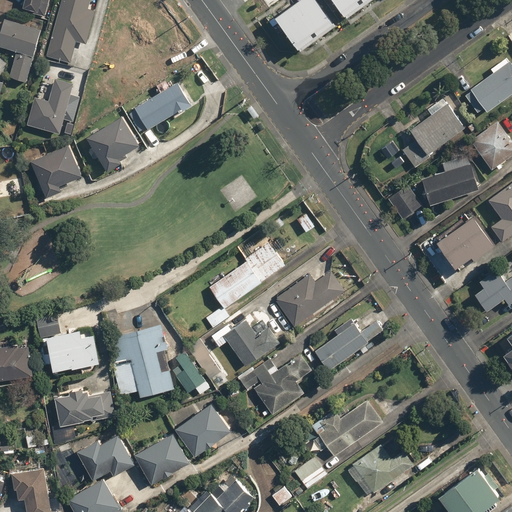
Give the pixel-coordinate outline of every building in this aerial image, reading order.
[(27,0),(27,4),(41,8),(40,12),(49,15),(53,0),(27,0)] [(92,0),(63,0),(49,54),(71,60),(76,40),(88,43),(97,10),(90,8),(92,0)] [(302,42),(337,17),(324,0),(293,0),(280,10),(302,42)] [(158,13),(149,19),(159,32),(167,26),(158,13)] [(0,40),(0,43),(18,49),(12,75),(31,80),(37,55),(38,55),(47,28),(8,16),(0,40)] [(134,24),(104,46),(134,87),(142,81),(146,86),(172,67),(164,55),(150,65),(138,49),(148,42),(134,24)] [(493,67),(494,68),(464,94),(484,116),(511,92),(511,59),(511,58),(510,59),(506,55),(493,67)] [(63,133),(68,116),(77,118),(83,96),(74,94),(77,81),(59,76),(52,98),(37,94),(28,124),(63,133)] [(194,101),(181,79),(136,106),(149,128),(194,101)] [(467,127),(449,100),(412,124),(420,136),(403,147),(417,166),(438,152),(435,148),(467,127)] [(126,112),(91,135),(113,169),(127,159),(124,154),(144,140),(126,112)] [(511,133),(500,117),(472,138),(494,167),(511,153),(511,133)] [(74,140),(33,159),(50,194),(91,175),(74,140)] [(398,150),(392,141),(382,148),(388,157),(398,150)] [(481,189),(473,161),(424,175),(433,203),(481,189)] [(511,180),(491,197),(505,216),(495,223),(507,238),(511,234),(511,180)] [(424,203),(410,182),(389,196),(402,217),(424,203)] [(476,253),(479,257),(498,242),(475,212),(440,239),(460,265),(476,253)] [(272,241),(213,284),(229,306),(287,262),(272,241)] [(511,260),(495,273),(492,270),(481,279),(485,283),(475,291),(490,308),(506,294),(511,301),(511,300),(511,260)] [(348,288),(332,268),(318,279),(311,271),(276,298),(297,326),(348,288)] [(214,327),(232,313),(224,302),(205,316),(214,327)] [(60,311),(38,316),(42,335),(64,330),(60,311)] [(221,346),(229,339),(249,366),(286,339),(275,324),(262,333),(250,316),(238,325),(234,320),(213,335),(221,346)] [(372,340),(357,320),(318,348),(332,368),(372,340)] [(165,324),(113,334),(125,394),(141,391),(142,396),(177,389),(165,324)] [(84,329),(52,334),(58,370),(103,363),(98,334),(85,336),(84,329)] [(184,362),(175,369),(191,390),(210,377),(187,344),(177,351),(184,362)] [(21,346),(0,347),(0,377),(35,374),(32,345),(21,346)] [(315,369),(304,352),(281,368),(278,364),(272,368),(267,360),(241,377),(249,389),(254,386),(271,412),(306,389),(300,379),(315,369)] [(76,391),(59,394),(64,420),(53,423),(56,442),(79,438),(77,423),(117,416),(112,390),(94,394),(93,388),(88,389),(88,384),(81,385),(83,396),(77,397),(76,391)] [(329,444),(335,453),(386,418),(371,396),(345,414),(340,406),(315,424),(321,433),(311,439),(319,451),(329,444)] [(213,398),(178,426),(199,452),(234,425),(213,398)] [(177,428),(137,451),(155,481),(194,457),(177,428)] [(39,432),(28,435),(31,448),(42,445),(39,432)] [(103,434),(80,448),(97,476),(114,466),(118,473),(139,460),(122,432),(107,441),(103,434)] [(386,445),(383,441),(349,467),(368,491),(373,487),(375,491),(416,459),(398,436),(386,445)] [(329,472),(317,454),(297,468),(309,486),(329,472)] [(50,511),(56,511),(48,464),(41,465),(40,458),(32,460),(33,466),(16,469),(20,488),(21,487),(23,497),(31,496),(33,511),(50,511)] [(442,492),(452,507),(445,511),(482,511),(505,495),(498,486),(501,484),(490,470),(486,473),(479,464),(442,492)] [(107,472),(70,496),(80,511),(107,511),(125,500),(107,472)] [(9,478),(0,475),(0,501),(2,502),(9,478)] [(239,511),(256,494),(236,476),(219,495),(213,489),(194,510),(189,506),(183,511),(239,511)] [(286,483),(273,493),(281,503),(294,493),(286,483)]
